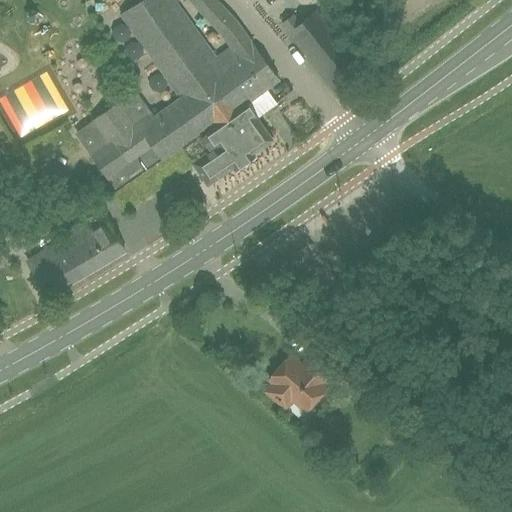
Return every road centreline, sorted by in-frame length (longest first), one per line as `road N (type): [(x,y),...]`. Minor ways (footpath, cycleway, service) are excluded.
road 1 (primary): [(0,373),(242,229),(362,138)]
road 2 (unclassified): [(362,138),(229,0)]
road 3 (primary): [(362,138),(511,28)]
